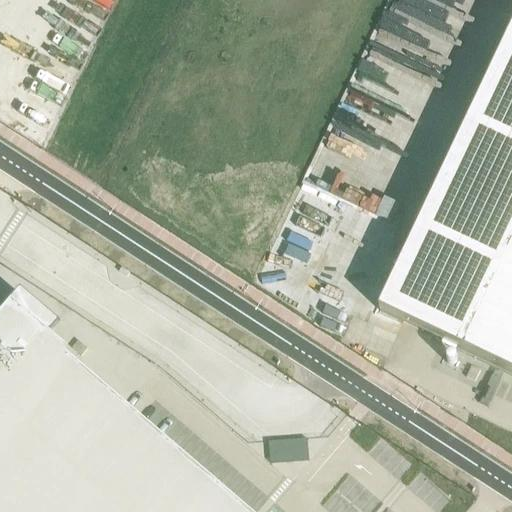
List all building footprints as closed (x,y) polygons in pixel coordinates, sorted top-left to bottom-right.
[(511,31),(379,312),(511,374),(511,31)] [(304,183),(399,229),(414,198),(319,152),(304,183)] [(0,511),(244,511),(43,339),(4,305),(0,310),(0,511)] [(112,373),(100,387),(150,429),(158,419),(147,409),(154,400),(139,387),(135,392),(112,373)] [(307,441),(269,444),(270,464),(309,461),(307,441)]
